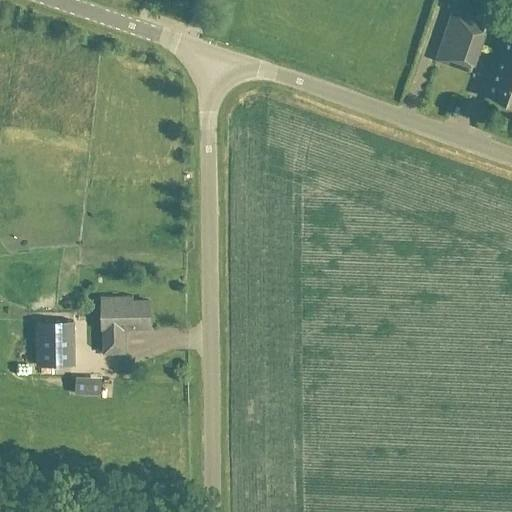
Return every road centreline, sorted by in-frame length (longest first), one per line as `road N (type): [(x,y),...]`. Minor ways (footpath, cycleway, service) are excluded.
road 1 (tertiary): [(213,511),(207,55)]
road 2 (unclassified): [(511,161),(207,55)]
road 3 (tertiary): [(207,55),(41,0)]
